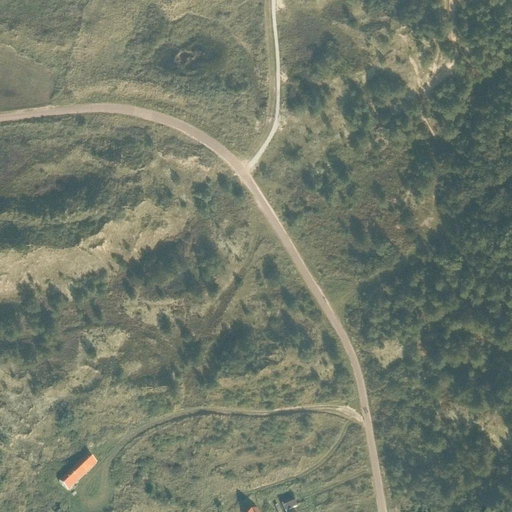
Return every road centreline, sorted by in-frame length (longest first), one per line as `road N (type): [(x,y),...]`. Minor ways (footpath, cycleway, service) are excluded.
road 1 (unclassified): [(382,511),(348,348),(230,158),(180,125),(124,109),(0,118)]
road 2 (track): [(364,409),(200,410),(130,436),(109,454)]
road 3 (track): [(327,310),(441,226)]
